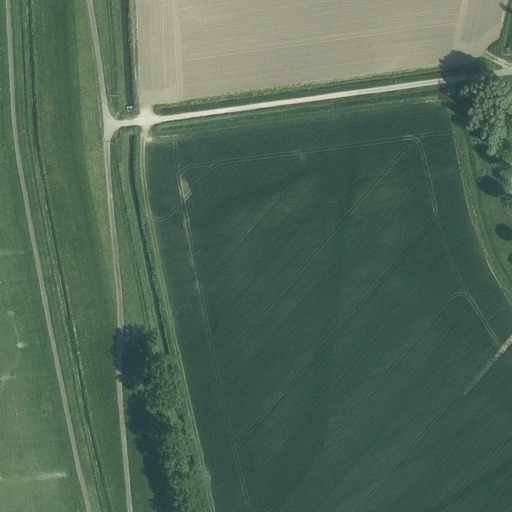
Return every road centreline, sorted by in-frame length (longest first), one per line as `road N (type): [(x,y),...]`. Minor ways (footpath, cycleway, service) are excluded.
road 1 (track): [(107,124),(511,71)]
road 2 (track): [(106,142),(185,511)]
road 3 (track): [(108,0),(116,123)]
